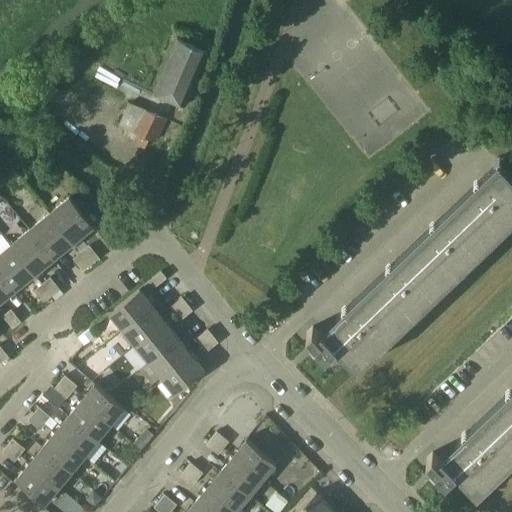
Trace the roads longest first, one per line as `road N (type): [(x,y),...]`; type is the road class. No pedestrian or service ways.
road 1 (residential): [(401,511),(246,349)]
road 2 (residential): [(113,511),(246,349)]
road 3 (residential): [(246,349),(155,231)]
road 4 (residential): [(0,426),(49,366),(58,310)]
road 5 (residential): [(58,310),(155,231)]
